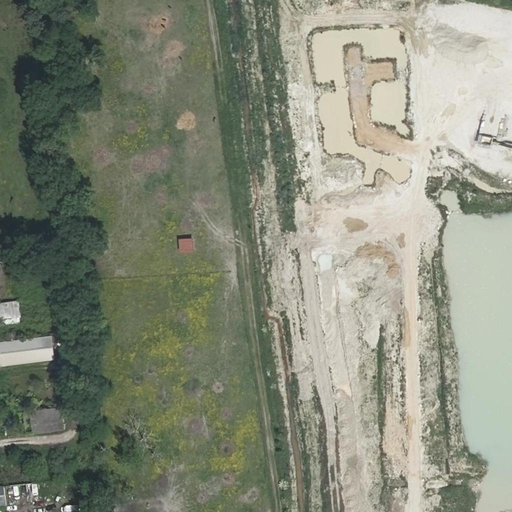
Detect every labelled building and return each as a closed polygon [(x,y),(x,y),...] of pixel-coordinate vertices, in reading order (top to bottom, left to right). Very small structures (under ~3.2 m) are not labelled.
[(0,302),(0,322),(22,322),(21,301),(0,302)] [(55,337),(0,342),(0,367),(57,362),(55,337)] [(32,410),(33,433),(65,432),(64,409),(32,410)] [(16,417),(8,416),(8,430),(16,430),(16,417)] [(0,507),(8,507),(7,487),(0,487),(0,507)]
